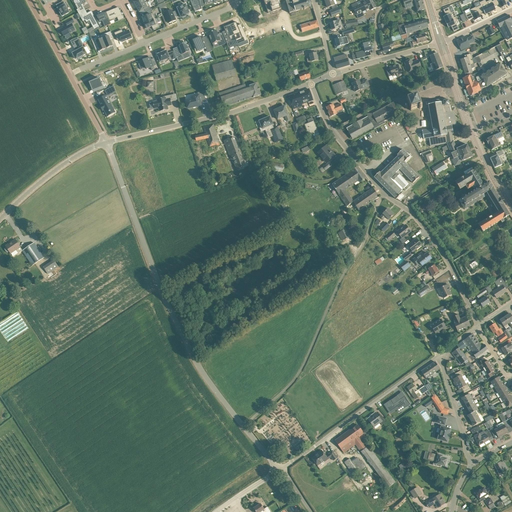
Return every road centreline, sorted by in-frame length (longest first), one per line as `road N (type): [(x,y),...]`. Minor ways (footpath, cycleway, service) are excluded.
road 1 (unclassified): [(244,425),(160,292),(106,144)]
road 2 (unclassified): [(244,425),(299,373),(383,194)]
road 3 (unclassified): [(106,144),(311,85)]
road 4 (residential): [(279,469),(439,356)]
road 5 (secondary): [(504,198),(442,44)]
road 6 (residential): [(478,325),(437,246),(383,194)]
road 7 (residential): [(383,194),(334,133),(311,85)]
road 8 (unclassified): [(0,220),(40,182),(106,144)]
